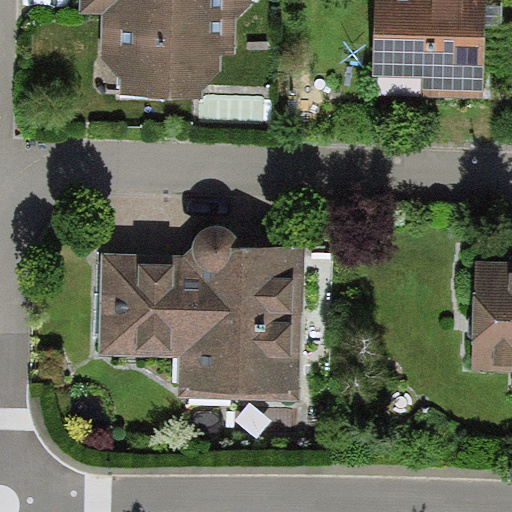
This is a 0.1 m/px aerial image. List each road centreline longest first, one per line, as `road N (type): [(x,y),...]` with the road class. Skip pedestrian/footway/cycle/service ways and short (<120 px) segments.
road 1 (residential): [(511,169),(0,146)]
road 2 (residential): [(511,505),(3,499)]
